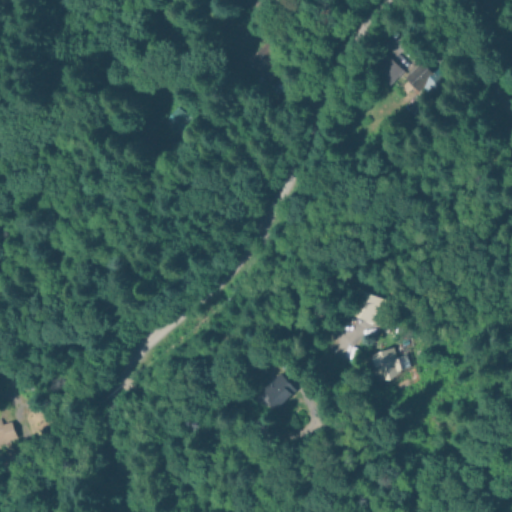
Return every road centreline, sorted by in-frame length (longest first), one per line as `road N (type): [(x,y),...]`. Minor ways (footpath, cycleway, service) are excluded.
road 1 (residential): [(124,511),(102,420),(105,386),(131,339),(225,261),(372,0)]
road 2 (residential): [(43,511),(42,468),(0,396)]
